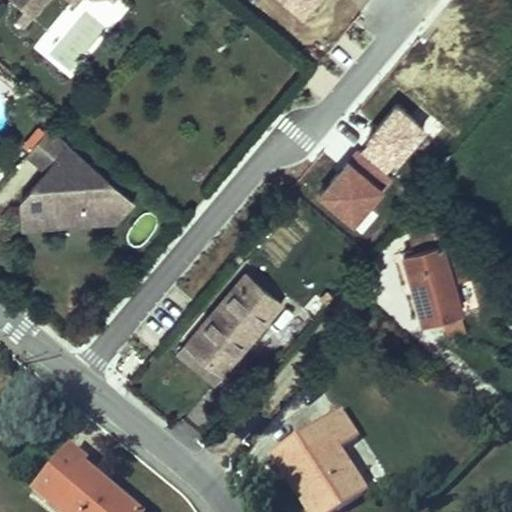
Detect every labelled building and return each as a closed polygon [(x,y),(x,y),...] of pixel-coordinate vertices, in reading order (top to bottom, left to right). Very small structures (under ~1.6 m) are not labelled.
[(19,0),(17,2),(33,15),(25,24),(32,30),(57,0),(100,0),(102,1),(119,1),(120,0),(19,0)] [(50,125),(29,148),(49,165),(24,196),(27,222),(89,217),(118,215),(136,193),(50,125)] [(471,306),(445,224),(416,233),(421,249),(408,252),(429,319),(437,317),(469,307),(471,306)] [(241,271),(184,341),(221,372),(224,374),(237,359),(229,352),(242,336),(250,342),(281,304),(241,271)] [(441,332),(474,322),(469,307),(437,317),(441,332)] [(237,359),(250,342),(242,336),(229,352),(237,359)] [(221,372),(184,341),(173,354),(191,369),(211,385),(221,372)] [(348,511),(368,499),(343,461),(350,454),(348,451),(355,446),(337,417),(271,461),(285,482),(293,477),(310,503),(316,511),(348,511)] [(72,438),(35,483),(54,498),(58,492),(79,509),(76,511),(141,511),(145,508),(127,494),(121,502),(111,494),(117,486),(85,459),(90,452),(72,438)] [(301,503),(307,511),(316,511),(310,503),(293,477),(285,482),(300,504),(301,503)] [(121,502),(127,494),(123,490),(117,486),(111,494),(121,502)]
